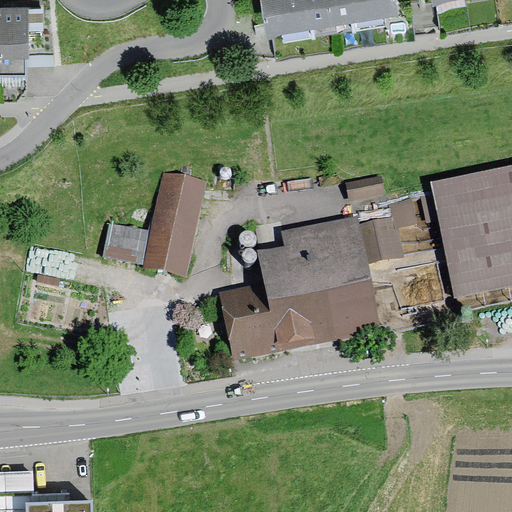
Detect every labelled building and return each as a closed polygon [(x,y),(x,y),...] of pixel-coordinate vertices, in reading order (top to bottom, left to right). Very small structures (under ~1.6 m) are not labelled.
[(393,0),(266,0),(270,23),(393,3),(393,0)] [(26,7),(0,7),(0,67),(27,67),(26,7)] [(511,174),(437,189),(459,304),(511,294),(511,174)] [(147,267),(183,275),(202,187),(166,179),(153,240),(110,231),(104,258),(147,267)] [(380,181),(351,186),(353,201),(382,195),(380,181)] [(394,223),(371,228),(380,270),(406,264),(399,234),(426,228),(420,201),(390,207),(394,223)] [(271,289),(219,298),(231,367),(387,338),(366,221),(283,236),(287,256),(266,260),(271,289)] [(0,511),(8,511),(8,501),(0,501),(0,511)]
